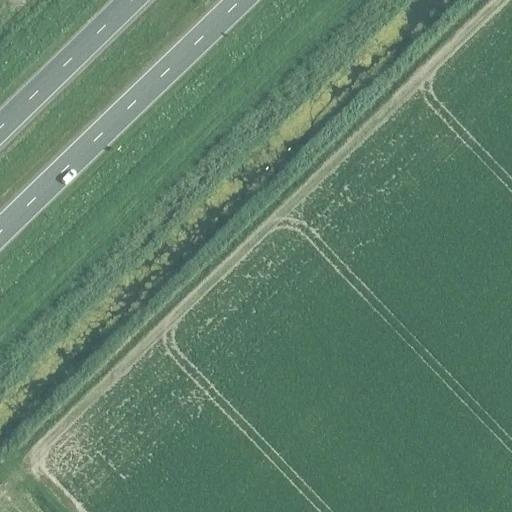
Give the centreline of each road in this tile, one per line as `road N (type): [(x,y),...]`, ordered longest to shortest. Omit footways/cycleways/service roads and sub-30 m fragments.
road 1 (trunk): [(0,235),(244,0)]
road 2 (trunk): [(134,0),(0,130)]
